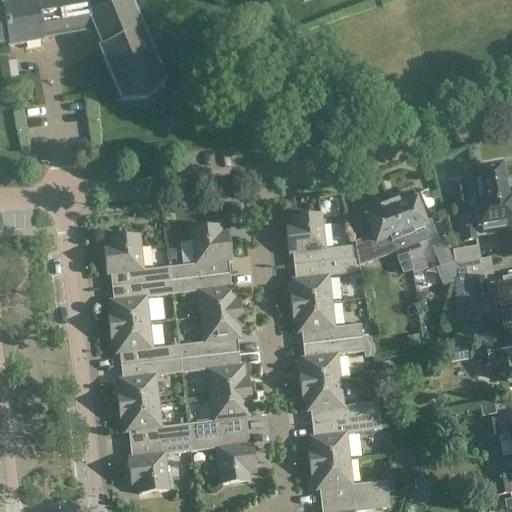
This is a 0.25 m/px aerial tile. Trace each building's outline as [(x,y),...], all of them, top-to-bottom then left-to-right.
[(8,48),(42,42),(42,38),(98,29),(104,44),(98,47),(120,101),(146,100),(164,83),(136,15),(134,15),(131,7),(131,0),(80,0),(36,8),(35,3),(0,8),(0,45),(7,44),(8,48)] [(451,189),(455,210),(475,207),(475,205),(508,200),(507,188),(503,186),(500,166),(498,167),(494,165),(487,166),(485,169),(472,171),(476,193),(473,193),(474,200),(466,201),(464,187),(451,189)] [(425,225),(413,193),(410,194),(406,193),(400,196),(398,199),(395,200),(396,202),(388,204),(410,262),(412,271),(412,274),(426,269),(416,244),(415,244),(414,240),(409,242),(407,237),(412,235),(410,231),(425,225)] [(511,202),(510,199),(508,200),(475,205),(475,207),(478,226),(460,229),(463,243),(475,240),(475,237),(480,236),(480,237),(494,234),(493,231),(511,227),(511,202)] [(410,262),(388,204),(381,207),(380,205),(377,207),(374,205),(367,208),(366,211),(363,212),(375,244),(389,238),(391,243),(396,241),(398,246),(393,248),(394,252),(393,252),(398,266),(405,263),(406,273),(412,271),(410,262)] [(353,261),(351,247),(325,250),(321,214),(291,218),(292,231),(285,232),(288,255),(292,255),(293,267),(353,261)] [(190,229),(194,265),(168,268),(170,282),(229,275),(228,262),(231,262),(229,238),(221,239),(220,226),(190,229)] [(440,266),(451,262),(438,228),(426,232),(440,266)] [(106,276),(109,276),(111,288),(170,282),(168,268),(143,271),(139,235),(109,238),(111,252),(103,253),(106,276)] [(365,235),(353,237),(357,262),(369,260),(365,235)] [(479,259),(477,247),(452,251),(454,263),(456,263),(479,259)] [(479,259),(456,263),(459,282),(471,279),(473,292),(475,299),(493,296),(495,310),(497,310),(506,318),(507,321),(511,320),(511,278),(503,280),(503,278),(490,280),(487,259),(479,260),(479,259)] [(293,267),(294,280),(291,280),(293,298),(289,298),(290,308),(331,303),(328,277),(354,274),(354,272),(354,270),(353,261),(293,267)] [(172,295),(197,292),(200,318),(241,313),(240,304),(236,304),(234,287),(231,287),(229,275),(170,282),(172,295)] [(149,324),(146,298),(172,295),(170,282),(111,288),(112,301),(109,301),(111,319),(107,319),(108,329),(149,324)] [(290,308),(292,317),(295,317),(297,334),(301,334),(302,346),(362,339),(360,326),(334,329),(331,303),(290,308)] [(200,318),(203,344),(177,347),(179,360),(238,354),(237,341),(240,341),(238,323),(242,323),(241,313),(200,318)] [(177,347),(152,349),(149,324),(108,329),(109,338),(113,338),(115,355),(119,355),(120,367),(179,360),(177,347)] [(418,337),(407,339),(409,347),(420,345),(418,337)] [(302,346),(303,359),(300,359),(302,376),(298,377),(299,386),(340,382),(337,356),(363,353),(362,339),(302,346)] [(511,349),(491,353),(491,351),(478,354),(481,367),(503,363),(507,382),(508,381),(511,383),(511,349)] [(181,374),(206,371),(209,397),(250,392),(249,382),(245,383),(243,366),(239,366),(238,354),(179,360),(181,374)] [(158,403),(155,377),(181,374),(179,360),(120,367),(121,380),(118,380),(120,397),(116,398),(117,407),(158,403)] [(299,386),(301,396),(304,396),(306,413),(310,413),(311,425),(379,417),(377,403),(343,407),(340,382),(299,386)] [(209,397),(212,422),(186,425),(188,439),(247,432),(246,420),(249,419),(247,402),(251,402),(250,392),(209,397)] [(186,425),(161,428),(158,403),(117,407),(118,417),(122,417),(124,434),(127,433),(129,446),(188,439),(186,425)] [(493,404),(480,406),(482,417),(495,414),(493,404)] [(311,425),(313,438),(309,438),(311,455),(307,456),(308,465),(349,460),(346,435),(380,431),(379,417),(311,425)] [(511,420),(495,424),(494,420),(481,423),(484,439),(506,435),(507,440),(511,438),(511,420)] [(252,444),(248,445),(247,432),(188,439),(190,453),(215,450),(219,486),(249,482),(247,469),(255,468),(252,444)] [(168,492),(164,456),(190,453),(188,439),(129,446),(130,458),(127,459),(129,482),(137,482),(138,495),(168,492)] [(308,465),(310,475),(313,475),(315,492),(319,491),(320,504),(388,496),(386,482),(352,486),(349,460),(308,465)] [(511,476),(493,481),(496,497),(509,495),(508,491),(511,489),(511,476)] [(320,504),(320,511),(368,511),(389,510),(388,496),(320,504)]
